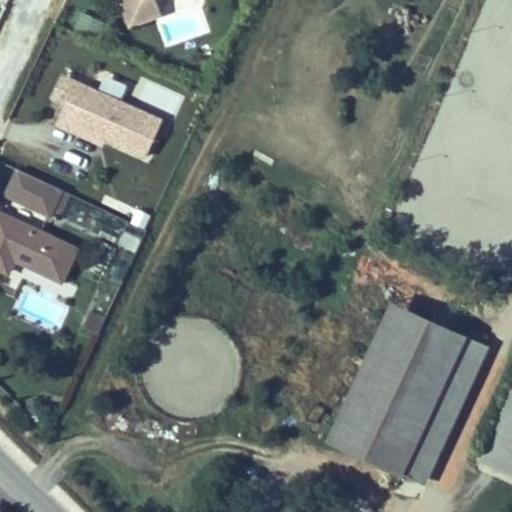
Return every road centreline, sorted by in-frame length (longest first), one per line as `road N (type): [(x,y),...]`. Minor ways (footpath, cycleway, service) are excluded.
road 1 (unknown): [(406,511),(310,438),(276,478),(261,511)]
road 2 (unknown): [(434,511),(511,338)]
